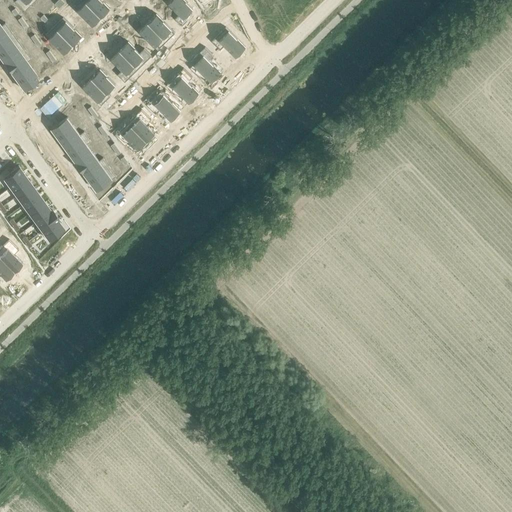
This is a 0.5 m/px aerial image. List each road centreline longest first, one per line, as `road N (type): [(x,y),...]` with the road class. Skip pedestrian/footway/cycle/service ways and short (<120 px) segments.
road 1 (residential): [(273,58),(90,231)]
road 2 (residential): [(140,0),(12,124)]
road 3 (residential): [(12,124),(90,231)]
road 4 (residential): [(90,231),(0,321)]
